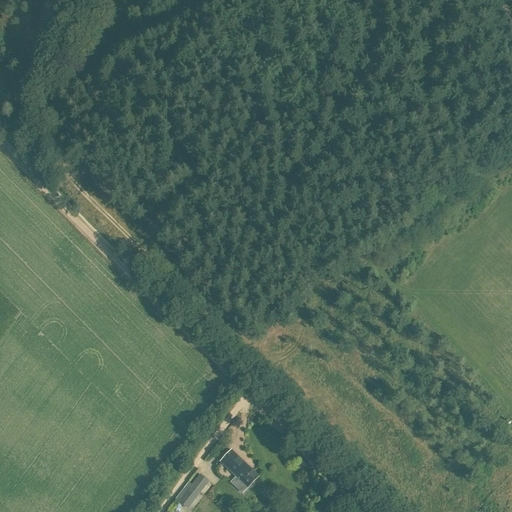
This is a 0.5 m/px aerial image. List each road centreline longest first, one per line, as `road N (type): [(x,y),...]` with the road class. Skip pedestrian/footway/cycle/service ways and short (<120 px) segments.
road 1 (track): [(79,0),(41,92),(48,147),(64,174),(401,511)]
road 2 (track): [(363,511),(0,144)]
road 3 (track): [(511,152),(309,305),(288,355),(259,361),(245,354)]
road 4 (unknown): [(164,511),(247,394)]
